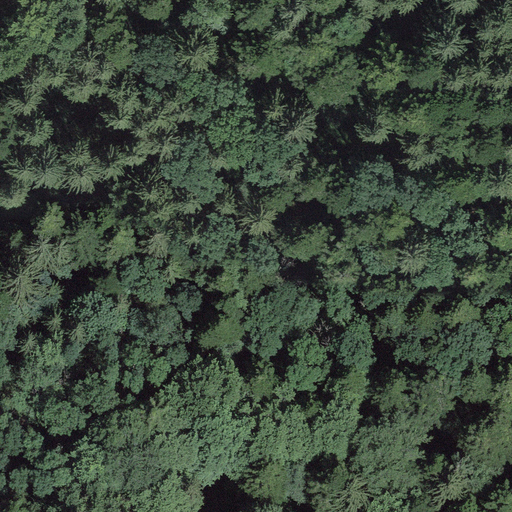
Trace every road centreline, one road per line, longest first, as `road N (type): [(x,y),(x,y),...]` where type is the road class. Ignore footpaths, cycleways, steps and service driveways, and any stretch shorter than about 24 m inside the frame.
road 1 (track): [(511,237),(356,136),(245,47),(220,0)]
road 2 (track): [(356,136),(284,155),(34,180),(0,193)]
